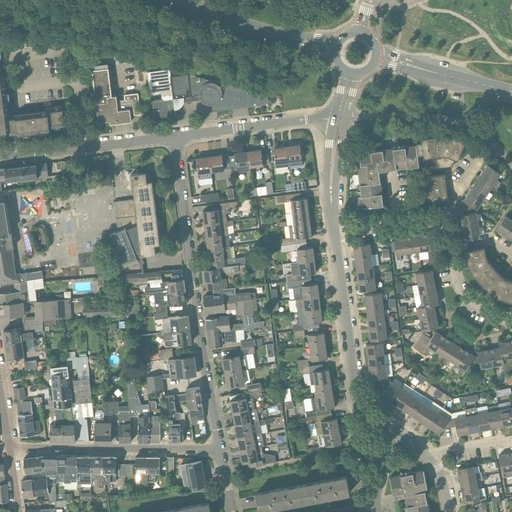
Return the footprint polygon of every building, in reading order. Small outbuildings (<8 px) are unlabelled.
[(92,66),(92,70),(99,123),(110,121),(110,124),(132,122),(130,113),(134,112),(134,116),(141,115),(138,93),(124,95),(125,101),(117,102),(116,96),(112,97),(108,64),(92,66)] [(170,70),(147,73),(150,89),(150,94),(161,92),(162,100),(151,101),(151,102),(152,102),(154,119),(175,116),(176,116),(175,109),(177,109),(179,108),(181,107),(182,105),(183,104),(184,102),(202,100),(202,101),(204,102),(206,103),(208,104),(209,105),(212,105),(212,112),(262,106),(264,105),(266,104),(267,102),(268,100),(268,98),(268,96),(266,95),(265,93),(263,92),(198,78),(198,77),(196,76),(194,75),(192,75),(190,75),(188,75),(188,74),(188,75),(184,76),(171,77),(170,70)] [(47,111),(50,128),(65,126),(63,106),(46,108),(47,111)] [(0,119),(9,119),(9,116),(8,108),(0,109),(0,119)] [(50,131),(50,128),(47,111),(32,113),(34,133),(50,131)] [(18,135),(34,133),(32,113),(15,115),(18,134),(18,135)] [(10,135),(11,135),(9,119),(0,119),(0,133),(10,132),(10,135)] [(416,143),(417,146),(418,155),(423,155),(423,159),(445,156),(448,156),(458,161),(466,142),(455,138),(442,136),(421,139),(421,142),(416,143)] [(289,163),(302,161),(300,145),(287,147),(289,163)] [(418,155),(417,146),(359,153),(360,164),(357,165),(363,208),(383,205),(379,171),(419,166),(418,155)] [(276,164),(289,163),(287,147),(274,148),(276,164)] [(250,168),(263,166),(261,150),(248,152),(250,168)] [(237,169),(250,168),(248,152),(235,154),(237,169)] [(211,173),(224,171),(222,155),(209,157),(211,173)] [(198,174),(211,173),(209,157),(196,159),(198,174)] [(63,175),(71,174),(69,161),(61,162),(63,175)] [(6,169),(8,182),(37,179),(37,178),(38,178),(38,174),(43,173),(42,164),(6,169)] [(481,174),(499,186),(501,183),(496,180),(501,173),(487,164),(481,174)] [(122,264),(141,256),(156,255),(155,245),(160,245),(152,181),(147,182),(146,173),(131,175),(134,200),(113,202),(115,218),(118,218),(120,230),(110,234),(122,264)] [(498,188),(499,186),(481,174),(475,183),(489,192),(493,185),(498,188)] [(448,202),(448,199),(445,175),(425,177),(428,204),(448,202)] [(267,195),(273,194),(272,182),(265,183),(267,195)] [(293,191),(306,189),(305,182),(292,184),(292,186),(293,191)] [(469,192),(488,204),(489,201),(484,198),(489,192),(475,183),(469,192)] [(35,283),(44,282),(42,271),(21,274),(20,273),(16,274),(12,248),(14,248),(11,233),(10,233),(5,203),(10,202),(8,191),(2,192),(0,191),(0,284),(14,283),(14,286),(35,283)] [(486,206),(488,204),(469,192),(463,201),(462,200),(457,207),(472,210),(474,208),(477,210),(481,203),(486,206)] [(292,212),(308,210),(307,198),(301,198),(300,193),(276,196),(277,203),(291,201),(292,208),(290,208),(291,212),(292,212)] [(201,203),(215,202),(214,194),(200,196),(201,203)] [(204,225),(226,222),(225,214),(229,214),(228,209),(238,208),(238,202),(220,204),(221,210),(203,212),(204,225)] [(462,227),(484,223),(483,220),(478,221),(476,213),(472,213),(472,210),(457,207),(459,217),(460,216),(462,227)] [(292,225),(310,223),(308,210),(292,212),(293,220),(292,221),(292,225)] [(496,230),(506,236),(511,226),(511,220),(505,216),(496,230)] [(206,237),(228,234),(227,226),(234,226),(233,221),(226,222),(204,225),(206,237)] [(281,246),(306,243),(306,237),(312,236),(310,223),(292,225),(289,226),(290,238),(280,239),(281,246)] [(465,238),(480,235),(479,226),(484,225),(484,223),(462,227),(465,238)] [(208,250),(230,247),(229,239),(235,238),(234,234),(228,234),(206,237),(208,250)] [(429,264),(438,263),(435,242),(430,243),(429,234),(417,235),(419,252),(428,251),(429,264)] [(420,258),(419,252),(417,235),(405,237),(407,253),(415,253),(416,258),(420,258)] [(400,254),(407,253),(405,237),(394,238),(397,261),(401,260),(400,254)] [(298,262),(315,260),(313,247),(307,248),(306,243),(281,246),(281,252),(294,251),(294,250),(297,250),(298,257),(296,257),(297,262),(298,262)] [(355,257),(371,255),(370,243),(354,245),(355,257)] [(212,268),(245,264),(246,264),(245,257),(231,259),(230,247),(208,250),(209,262),(211,262),(212,268)] [(480,283),(495,269),(488,261),(486,259),(484,248),(464,252),(467,263),(472,275),(480,283)] [(356,268),(373,266),(371,255),(355,257),(356,268)] [(298,262),(300,275),(316,273),(315,260),(298,262)] [(221,280),(222,280),(221,274),(239,272),(239,271),(246,270),(245,264),(212,268),(203,269),(205,282),(207,282),(208,291),(223,289),(221,280)] [(358,280),(374,278),(373,266),(356,268),(358,280)] [(498,298),(508,302),(511,289),(511,281),(504,279),(502,277),(495,269),(480,283),(487,291),(498,298)] [(418,286),(434,283),(432,270),(415,273),(418,286)] [(141,281),(162,280),(161,273),(140,273),(127,275),(127,282),(141,281)] [(374,278),(358,280),(359,292),(376,289),(374,278)] [(169,293),(186,291),(184,279),(158,282),(158,287),(153,287),(153,288),(145,288),(145,295),(154,294),(162,294),(162,292),(169,291),(169,293)] [(34,301),(38,301),(35,283),(14,286),(15,292),(0,292),(0,303),(28,302),(34,302),(34,301)] [(420,296),(436,293),(434,283),(418,286),(420,296)] [(296,300),(319,297),(318,284),(301,286),(302,292),(294,293),(295,300),(296,300)] [(166,306),(184,304),(187,303),(186,291),(169,293),(167,293),(162,294),(154,294),(156,314),(167,312),(166,306)] [(205,305),(252,300),(251,292),(224,295),(204,297),(205,305)] [(366,306),(383,304),(381,293),(365,295),(366,306)] [(417,309),(434,306),(438,305),(436,293),(420,296),(422,307),(417,308),(417,309)] [(298,312),(321,309),(319,297),(296,300),(298,312)] [(41,320),(56,319),(71,318),(70,299),(64,300),(57,300),(38,301),(34,301),(34,302),(36,320),(41,320)] [(253,313),(257,312),(256,299),(252,300),(205,305),(206,313),(226,311),(225,310),(236,310),(236,315),(242,314),(253,313)] [(0,316),(25,315),(25,314),(29,313),(28,302),(0,303),(0,316)] [(368,318),(384,316),(383,304),(366,306),(368,318)] [(420,320),(436,317),(434,306),(417,309),(420,320)] [(321,309),(298,312),(299,324),(293,325),(294,331),(304,330),(304,324),(306,324),(323,322),(321,309)] [(172,332),(190,330),(189,316),(179,318),(179,317),(168,318),(167,312),(156,314),(154,314),(155,320),(162,320),(162,325),(171,324),(172,332)] [(242,314),(243,324),(230,325),(229,316),(219,317),(207,318),(208,328),(209,334),(237,331),(244,330),(254,329),(254,328),(264,327),(264,321),(254,322),(253,313),(242,314)] [(369,330),(386,327),(384,316),(368,318),(369,330)] [(420,320),(422,331),(438,328),(436,317),(420,320)] [(34,338),(33,332),(43,331),(42,327),(42,324),(24,325),(25,327),(21,328),(4,330),(6,342),(25,340),(34,338)] [(371,341),(387,339),(386,327),(369,330),(371,341)] [(182,344),(192,343),(190,330),(172,332),(164,333),(165,340),(165,347),(173,346),(182,345),(182,344)] [(210,347),(223,346),(223,344),(238,342),(237,331),(209,334),(210,347)] [(430,348),(436,352),(445,338),(435,332),(431,339),(423,334),(414,348),(426,355),(430,348)] [(309,347),(326,345),(324,333),(308,335),(309,347)] [(440,361),(443,363),(455,344),(445,338),(436,352),(443,356),(440,361)] [(241,348),(254,346),(256,346),(255,339),(240,341),(241,348)] [(8,359),(23,357),(23,353),(27,352),(25,340),(6,342),(8,359)] [(507,359),(511,357),(511,345),(511,341),(499,343),(500,348),(504,370),(506,370),(505,365),(508,365),(507,359)] [(368,356),(384,354),(383,342),(366,344),(368,356)] [(449,361),(455,364),(464,350),(455,344),(443,363),(446,365),(449,361)] [(309,347),(311,361),(327,359),(326,345),(309,347)] [(255,354),(254,346),(241,348),(242,356),(223,359),(225,373),(244,370),(243,363),(249,362),(247,354),(255,354)] [(501,371),(504,370),(500,348),(489,350),(493,367),(500,365),(501,371)] [(168,359),(174,359),(172,349),(159,350),(160,360),(168,359)] [(459,374),(463,376),(475,357),(464,350),(455,364),(462,369),(459,374)] [(485,368),(493,367),(489,350),(478,352),(482,375),(486,374),(485,368)] [(369,368),(386,365),(384,354),(368,356),(369,368)] [(168,359),(170,374),(171,379),(196,375),(194,356),(174,359),(168,359)] [(83,418),(93,417),(91,392),(88,361),(80,362),(80,361),(78,361),(77,358),(67,359),(67,366),(68,369),(72,369),(72,367),(80,366),(81,378),(73,378),(76,402),(72,403),(73,407),(74,425),(76,425),(76,441),(87,442),(87,440),(85,440),(83,418)] [(25,370),(38,368),(36,359),(24,361),(25,370)] [(298,368),(309,366),(308,359),(297,361),(298,368)] [(315,385),(330,382),(328,369),(322,370),(321,364),(309,366),(298,368),(299,374),(309,373),(311,385),(315,385)] [(383,383),(388,378),(387,377),(386,365),(369,368),(371,379),(378,378),(383,383)] [(52,387),(70,385),(68,369),(67,366),(51,367),(51,374),(52,387)] [(228,387),(245,384),(244,377),(245,377),(244,370),(225,373),(228,387)] [(164,393),(165,393),(163,380),(162,375),(147,377),(149,395),(164,393)] [(150,442),(150,413),(149,405),(142,406),(135,384),(135,378),(128,378),(129,384),(130,406),(130,417),(138,417),(138,422),(139,422),(139,442),(150,442)] [(382,395),(392,402),(401,388),(391,382),(388,378),(383,383),(387,388),(382,395)] [(317,397),(333,395),(330,382),(315,385),(316,392),(314,393),(315,397),(316,397),(317,397)] [(248,392),(261,390),(260,383),(247,385),(248,392)] [(73,407),(72,403),(70,385),(52,387),(53,400),(55,409),(56,409),(73,407)] [(191,421),(204,419),(200,387),(186,389),(191,421)] [(511,390),(511,387),(500,390),(502,395),(511,392),(511,390)] [(285,402),(291,401),(290,388),(283,390),(285,402)] [(392,402),(401,408),(411,395),(401,388),(392,402)] [(250,399),(262,396),(261,390),(248,392),(250,399)] [(306,418),(331,414),(329,408),(334,407),(333,395),(317,397),(318,405),(316,405),(317,410),(305,412),(306,418)] [(401,408),(411,415),(420,401),(411,395),(401,408)] [(184,442),(183,430),(181,430),(180,424),(175,424),(174,413),(176,413),(174,396),(164,397),(166,413),(167,414),(168,420),(167,420),(167,425),(169,425),(169,442),(184,442)] [(233,414),(249,410),(246,398),(230,401),(233,414)] [(160,442),(160,409),(156,409),(156,401),(149,401),(149,405),(150,413),(150,442),(160,442)] [(411,415),(420,421),(430,407),(420,401),(411,415)] [(40,421),(34,422),(32,402),(22,403),(24,415),(18,416),(21,437),(42,434),(40,421)] [(113,415),(113,414),(112,402),(105,402),(105,415),(113,415)] [(132,442),(131,424),(130,417),(130,406),(122,407),(122,418),(124,418),(124,424),(119,424),(120,442),(132,442)] [(76,425),(74,425),(73,407),(56,409),(56,414),(67,412),(67,417),(63,418),(63,441),(76,441),(76,425)] [(420,421),(430,427),(439,414),(430,407),(420,421)] [(499,410),(503,426),(511,424),(511,412),(511,407),(499,410)] [(235,426),(251,423),(249,410),(233,414),(235,426)] [(492,429),(503,426),(499,410),(488,412),(492,429)] [(51,441),(63,441),(63,418),(67,417),(67,412),(56,414),(56,424),(51,424),(51,441)] [(481,431),(492,429),(488,412),(477,414),(481,431)] [(317,435),(339,431),(337,418),(332,419),(331,414),(306,418),(307,424),(314,423),(317,435)] [(443,429),(456,426),(455,419),(449,420),(439,414),(430,427),(439,434),(443,429)] [(469,433),(481,431),(477,414),(466,416),(469,433)] [(458,435),(469,433),(466,416),(455,419),(456,426),(458,435)] [(95,442),(110,442),(110,422),(104,422),(104,419),(96,418),(95,442)] [(238,438),(261,434),(260,426),(273,423),(272,419),(251,423),(235,426),(238,438)] [(306,449),(308,456),(324,453),(323,447),(342,443),(339,431),(317,435),(319,447),(306,449)] [(240,451),(262,447),(264,446),(261,434),(238,438),(240,451)] [(262,447),(240,451),(243,464),(248,462),(249,467),(265,464),(262,447)] [(506,472),(511,470),(511,462),(510,454),(499,456),(503,478),(507,477),(506,472)] [(44,473),(44,472),(44,456),(43,456),(24,459),(26,474),(44,473)] [(48,484),(55,485),(54,465),(56,465),(56,456),(44,456),(44,472),(46,472),(47,478),(48,484)] [(64,479),(64,471),(66,471),(66,456),(56,456),(56,465),(54,465),(55,485),(57,484),(57,482),(61,482),(61,479),(64,479)] [(77,483),(77,456),(66,456),(66,471),(64,471),(64,479),(64,482),(64,489),(77,489),(77,487),(81,488),(81,484),(77,483)] [(92,484),(92,476),(92,456),(77,456),(77,483),(81,484),(92,484)] [(104,487),(104,483),(104,456),(92,456),(92,476),(98,476),(98,487),(104,487)] [(110,483),(110,472),(116,472),(116,456),(104,456),(104,483),(110,483)] [(148,483),(148,482),(148,457),(136,457),(135,474),(137,474),(137,482),(140,483),(148,483)] [(156,473),(160,473),(160,457),(148,457),(148,482),(156,482),(156,473)] [(180,466),(184,482),(185,489),(206,485),(201,461),(194,463),(194,459),(183,459),(184,465),(180,466)] [(460,481),(482,477),(481,473),(475,474),(473,466),(457,469),(460,481)] [(429,511),(424,488),(427,487),(424,471),(389,478),(393,495),(404,492),(408,511),(429,511)] [(304,502),(327,498),(350,493),(347,476),(301,485),(304,502)] [(462,492),(478,488),(477,482),(483,480),(482,477),(460,481),(462,492)] [(49,502),(56,501),(56,493),(55,485),(48,484),(47,478),(37,480),(38,489),(33,490),(34,496),(49,494),(49,502)] [(24,497),(34,496),(33,490),(38,489),(37,480),(22,481),(24,497)] [(0,501),(9,502),(7,484),(6,484),(0,484),(0,501)] [(259,511),(304,502),(301,485),(256,494),(259,511)] [(464,503),(486,499),(486,495),(480,496),(478,488),(462,492),(464,503)] [(169,511),(210,511),(209,503),(169,511)]
